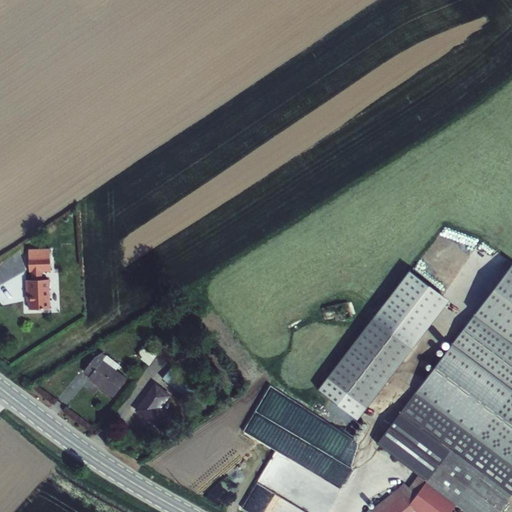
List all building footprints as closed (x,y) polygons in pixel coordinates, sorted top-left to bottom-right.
[(50,257),(28,257),(28,272),(31,272),(31,280),(26,280),(26,293),(28,293),(28,310),(48,310),(48,280),(41,280),(41,272),(50,272),(50,257)] [(508,494),(511,489),(511,264),(511,263),(377,442),(419,474),(409,488),(403,483),(370,510),(369,508),(366,511),(413,511),(415,511),(417,511),(450,511),(456,504),(459,511),(458,511),(496,511),(509,495),(508,494)] [(409,269),(319,388),(357,417),(447,298),(409,269)] [(136,355),(150,364),(158,352),(144,343),(136,355)] [(95,355),(85,369),(91,373),(89,375),(115,394),(127,377),(117,369),(121,364),(108,354),(107,355),(102,351),(95,355)] [(169,368),(163,380),(186,393),(193,381),(169,368)] [(152,388),(133,406),(161,432),(174,420),(160,407),(171,397),(161,387),(157,392),(152,388)]
